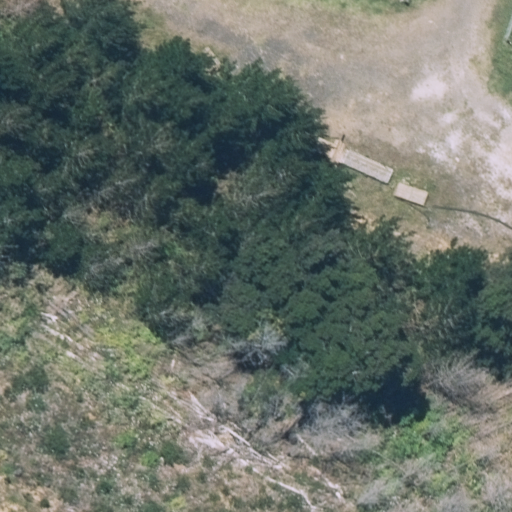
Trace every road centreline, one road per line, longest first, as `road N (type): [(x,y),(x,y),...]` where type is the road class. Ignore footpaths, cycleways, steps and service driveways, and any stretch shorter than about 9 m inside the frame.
road 1 (track): [(187,0),(462,90)]
road 2 (track): [(483,0),(462,90),(511,134)]
